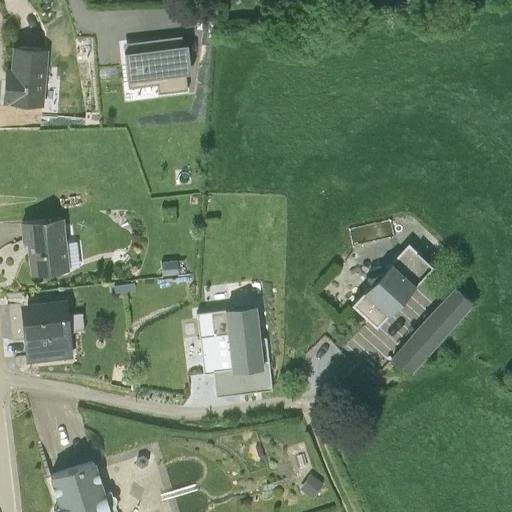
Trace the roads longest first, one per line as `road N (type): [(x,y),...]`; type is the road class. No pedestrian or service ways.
road 1 (unclassified): [(0,383),(162,413),(301,402)]
road 2 (track): [(301,402),(350,511)]
